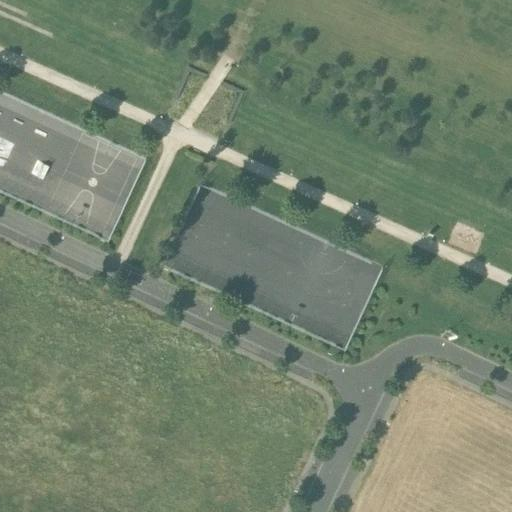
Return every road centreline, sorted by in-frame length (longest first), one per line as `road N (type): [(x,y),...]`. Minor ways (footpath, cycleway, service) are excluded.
road 1 (unclassified): [(362,393),(331,367),(0,212)]
road 2 (unclassified): [(511,378),(433,343),(412,343),(392,353),(362,393)]
road 3 (unclassified): [(313,511),(362,393)]
